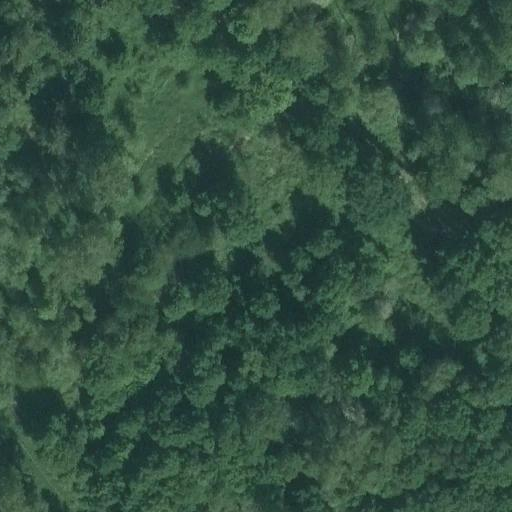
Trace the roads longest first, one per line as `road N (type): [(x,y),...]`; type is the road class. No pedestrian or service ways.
road 1 (track): [(511,266),(183,0)]
road 2 (track): [(68,511),(0,404)]
